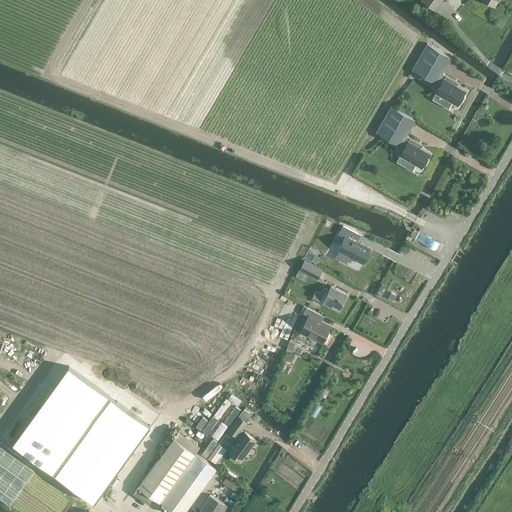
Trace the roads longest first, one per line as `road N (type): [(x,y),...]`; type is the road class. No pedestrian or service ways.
road 1 (track): [(417,219),(0,53)]
road 2 (unclassified): [(293,511),(458,236)]
